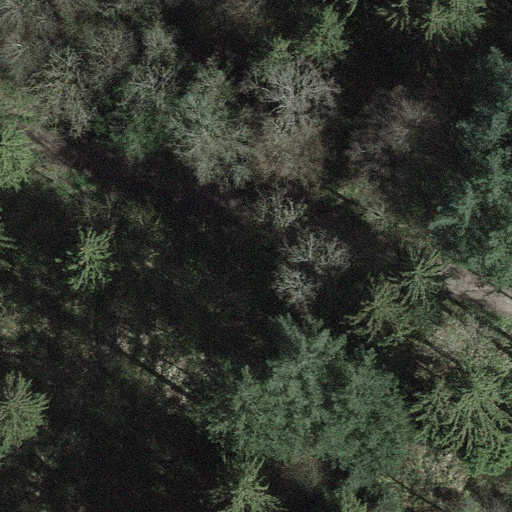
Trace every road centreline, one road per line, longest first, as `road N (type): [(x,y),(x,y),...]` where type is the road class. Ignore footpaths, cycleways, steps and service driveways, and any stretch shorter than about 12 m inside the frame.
road 1 (track): [(0,135),(253,204),(511,296)]
road 2 (track): [(253,204),(249,0)]
